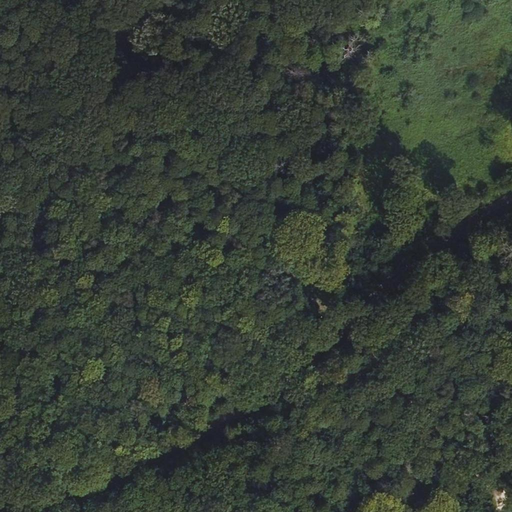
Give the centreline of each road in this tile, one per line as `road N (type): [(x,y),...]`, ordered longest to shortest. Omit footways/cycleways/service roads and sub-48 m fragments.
road 1 (track): [(17,0),(356,341),(493,511)]
road 2 (unclassified): [(511,201),(328,317),(209,430),(81,486),(0,507)]
